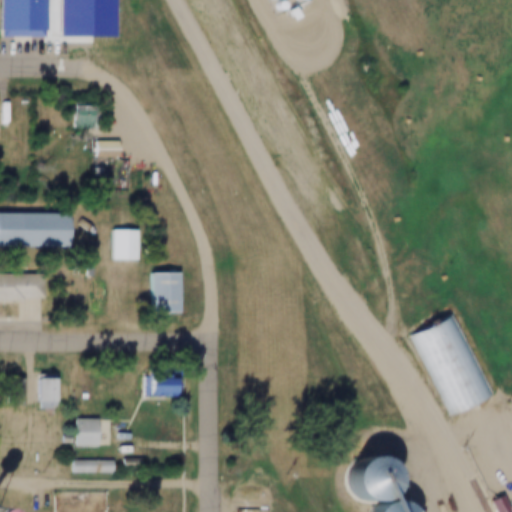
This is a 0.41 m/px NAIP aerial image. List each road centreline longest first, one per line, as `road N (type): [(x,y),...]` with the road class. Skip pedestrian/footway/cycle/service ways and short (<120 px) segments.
road 1 (residential): [(216,323),(216,259),(149,109),(72,66)]
road 2 (residential): [(0,329),(216,323)]
road 3 (residential): [(214,511),(216,323)]
